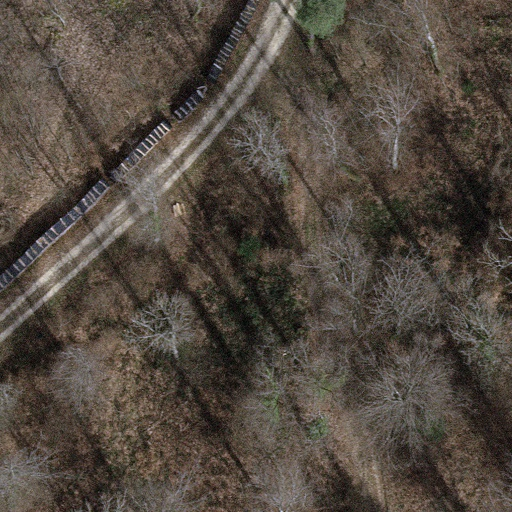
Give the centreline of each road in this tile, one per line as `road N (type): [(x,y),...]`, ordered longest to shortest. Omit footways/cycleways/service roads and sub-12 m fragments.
road 1 (track): [(313,0),(355,511)]
road 2 (track): [(0,308),(226,106),(292,0)]
